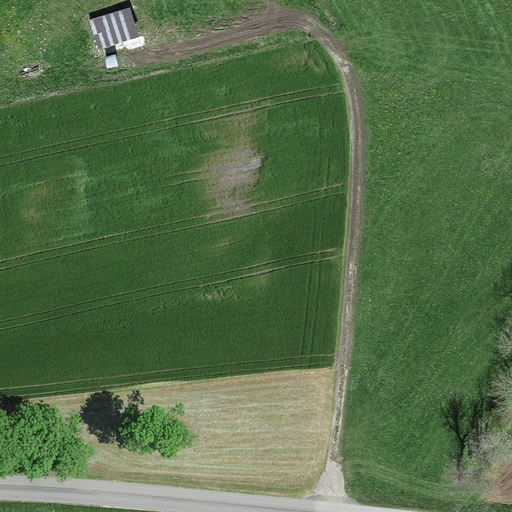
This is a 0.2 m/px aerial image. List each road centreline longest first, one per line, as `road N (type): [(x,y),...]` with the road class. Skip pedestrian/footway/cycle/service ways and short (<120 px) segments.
road 1 (track): [(328,511),(357,137),(340,59),(311,25),(276,22),(166,57)]
road 2 (tertiary): [(0,488),(294,511)]
